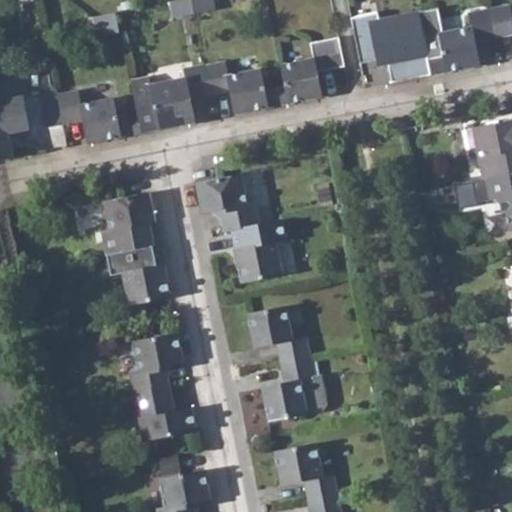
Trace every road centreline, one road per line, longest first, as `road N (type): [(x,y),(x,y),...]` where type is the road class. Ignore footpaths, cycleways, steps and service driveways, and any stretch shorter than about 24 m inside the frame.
road 1 (residential): [(162,153),(236,511)]
road 2 (residential): [(511,84),(162,153)]
road 3 (residential): [(162,153),(7,186)]
